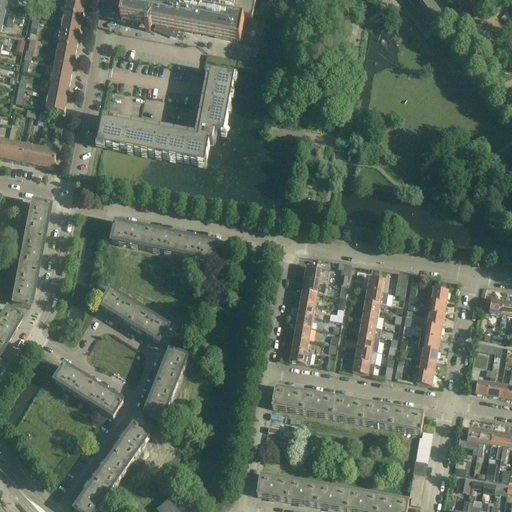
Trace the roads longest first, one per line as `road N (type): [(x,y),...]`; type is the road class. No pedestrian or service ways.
road 1 (residential): [(67,196),(107,0)]
road 2 (residential): [(450,402),(267,369)]
road 3 (residential): [(473,273),(291,240)]
road 4 (residential): [(291,240),(122,208)]
road 5 (residential): [(136,401),(156,358),(99,320),(76,362)]
road 6 (residential): [(241,510),(267,369)]
road 7 (residential): [(32,330),(51,291),(67,196)]
road 8 (residential): [(63,511),(136,401)]
road 9 (residential): [(267,369),(291,240)]
road 10 (residential): [(450,402),(473,273)]
